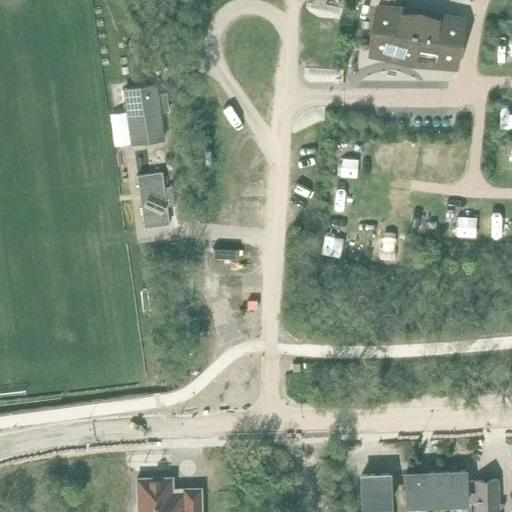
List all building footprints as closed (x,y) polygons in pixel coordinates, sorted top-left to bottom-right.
[(376,5),(367,57),(411,67),(457,71),(465,17),(421,7),(404,6),(376,5)] [(155,85),(124,90),(131,144),(163,140),(155,85)] [(160,173),(137,176),(145,228),(168,224),(160,173)] [(300,371),(300,363),(291,363),(292,371),(300,371)] [(498,511),(497,481),(465,482),(465,472),(406,475),(406,490),(403,492),(403,501),(406,501),(407,505),(424,504),(426,509),(448,509),(449,503),(466,502),(470,505),(474,504),(474,511),(498,511)] [(390,505),(389,475),(361,476),(362,506),(390,505)] [(132,510),(132,511),(201,511),(200,489),(172,489),(172,478),(136,479),(137,500),(136,501),(134,503),(134,505),(133,506),(133,508),(132,510)]
